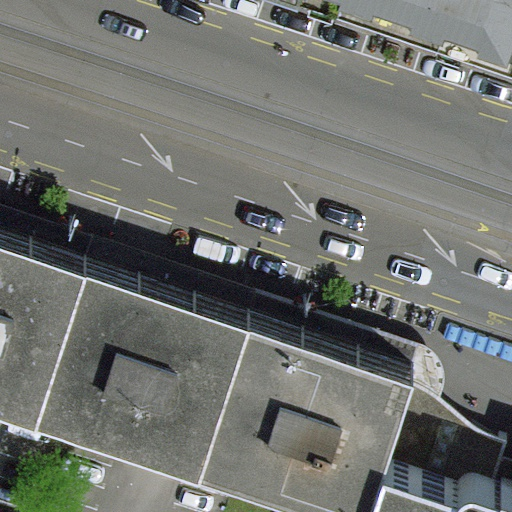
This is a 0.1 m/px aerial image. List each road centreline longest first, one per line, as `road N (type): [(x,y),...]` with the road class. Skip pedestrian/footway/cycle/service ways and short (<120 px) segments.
road 1 (secondary): [(0,127),(511,297)]
road 2 (secondary): [(511,140),(76,0)]
